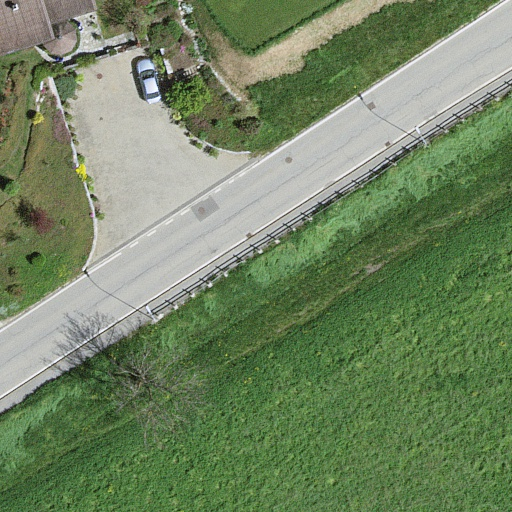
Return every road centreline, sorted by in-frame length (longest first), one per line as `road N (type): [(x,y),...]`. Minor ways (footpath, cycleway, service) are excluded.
road 1 (tertiary): [(0,367),(511,33)]
road 2 (unknown): [(182,247),(109,107)]
